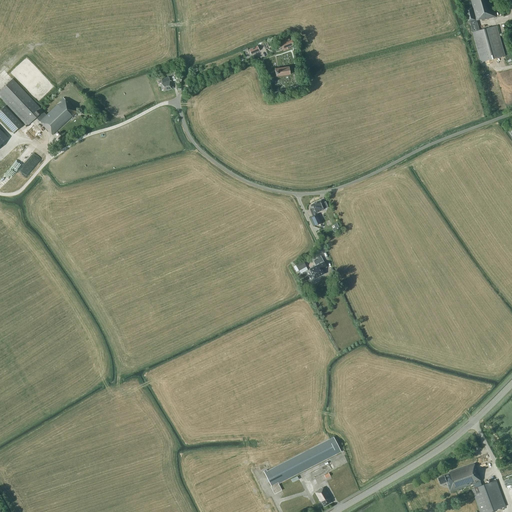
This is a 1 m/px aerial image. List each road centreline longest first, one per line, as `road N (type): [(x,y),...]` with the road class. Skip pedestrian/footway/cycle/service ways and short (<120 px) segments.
road 1 (unclassified): [(511,113),(336,188),(299,194),(244,180),(214,162),(188,135),(176,101)]
road 2 (secondary): [(334,511),(431,454),(511,382)]
road 3 (unclassified): [(176,101),(76,140),(21,189),(0,193)]
